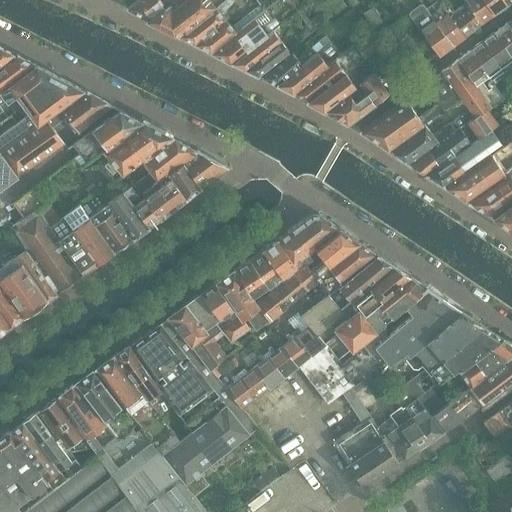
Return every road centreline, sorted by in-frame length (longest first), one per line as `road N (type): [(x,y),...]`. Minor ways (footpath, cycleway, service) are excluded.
road 1 (residential): [(511,246),(342,136),(83,3)]
road 2 (residential): [(0,420),(307,195)]
road 3 (residential): [(254,167),(0,348)]
road 4 (residential): [(0,42),(254,167)]
road 5 (residential): [(307,195),(511,326)]
road 6 (residential): [(349,509),(511,390)]
